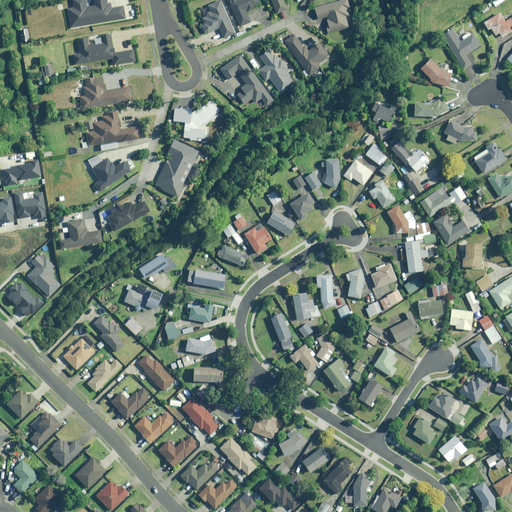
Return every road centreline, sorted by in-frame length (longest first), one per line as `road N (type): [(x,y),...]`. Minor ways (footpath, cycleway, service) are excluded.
road 1 (residential): [(0,328),(178,511)]
road 2 (residential): [(259,373),(239,333),(246,300),(333,238)]
road 3 (residential): [(373,444),(259,373)]
